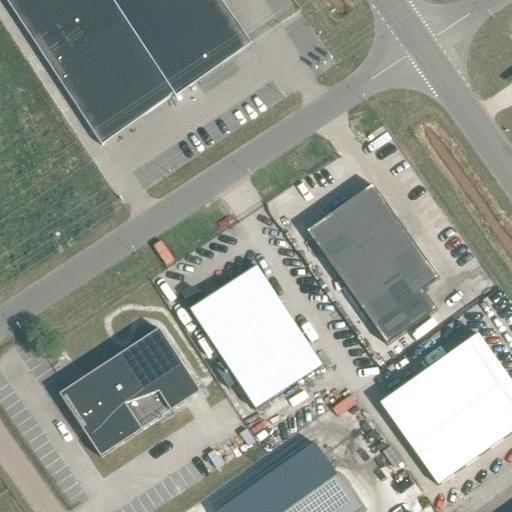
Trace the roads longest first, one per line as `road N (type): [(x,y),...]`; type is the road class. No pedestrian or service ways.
road 1 (unclassified): [(0,323),(422,48)]
road 2 (unclassified): [(511,175),(422,48)]
